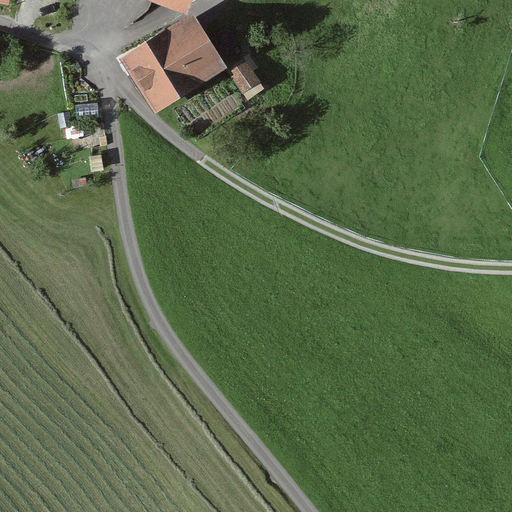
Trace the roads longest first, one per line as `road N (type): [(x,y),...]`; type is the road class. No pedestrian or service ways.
road 1 (unclassified): [(305,511),(162,327),(129,238),(101,64)]
road 2 (track): [(101,64),(203,160),(274,203),(403,258),(511,267)]
